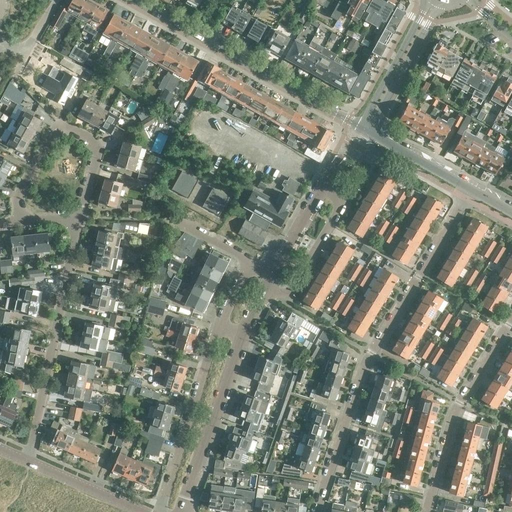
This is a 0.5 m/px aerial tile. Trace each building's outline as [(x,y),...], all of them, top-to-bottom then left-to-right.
[(72,0),(67,11),(60,7),(50,25),(57,29),(64,17),(67,19),(70,13),(77,17),(86,0),(72,0)] [(88,22),(97,5),(88,0),(86,0),(77,17),(88,22)] [(197,8),(201,0),(185,0),(185,1),(186,2),(185,3),(195,9),(196,7),(197,8)] [(216,13),(223,16),(232,0),(231,0),(226,0),(223,6),(220,5),(216,13)] [(315,2),(315,0),(308,0),(307,5),(306,5),(297,20),(303,23),(315,2)] [(352,20),(362,0),(348,0),(347,3),(351,5),(345,16),(352,20)] [(362,0),(352,20),(357,22),(369,0),(362,0)] [(372,24),(384,1),(383,1),(383,0),(371,0),(366,11),(369,13),(366,20),(372,24)] [(378,27),(383,30),(387,23),(385,22),(394,5),(396,2),(393,0),(388,0),(388,1),(386,0),(385,2),(384,1),(372,24),(378,27)] [(330,17),(335,19),(337,20),(346,5),(339,1),(338,2),(336,1),(332,7),(335,9),(330,17)] [(371,52),(380,57),(386,47),(382,45),(389,32),(393,34),(405,13),(405,12),(403,11),(405,8),(404,6),(400,4),(398,4),(387,23),(383,30),(375,46),(371,45),(369,48),(373,50),(371,52)] [(97,5),(88,22),(83,30),(93,36),(108,10),(97,5)] [(232,28),(242,11),(233,5),(223,23),(232,28)] [(312,9),(308,14),(314,17),(317,11),(312,9)] [(242,34),(247,25),(251,17),(252,17),(251,17),(252,16),(242,11),(232,28),(242,34)] [(103,55),(108,57),(128,23),(113,15),(103,33),(113,38),(103,55)] [(267,26),(251,17),(247,25),(251,27),(249,31),(246,36),(257,42),(267,26)] [(307,20),(304,25),(308,27),(310,24),(318,28),(320,24),(312,20),(311,22),(307,20)] [(142,30),(128,23),(108,57),(99,73),(106,76),(118,56),(116,55),(120,50),(118,49),(122,43),(132,48),(142,30)] [(320,24),(318,28),(325,32),(327,28),(320,24)] [(134,76),(135,75),(146,56),(156,38),(142,30),(132,48),(130,52),(135,55),(134,56),(136,57),(130,68),(131,69),(128,73),(134,76)] [(352,38),(360,42),(361,43),(364,37),(352,31),(349,36),(352,38)] [(280,55),(289,40),(275,32),(267,47),(280,55)] [(299,65),(308,48),(302,44),(305,39),(298,35),(285,58),(299,65)] [(321,55),(311,50),(314,44),(316,46),(320,39),(315,37),(308,48),(299,65),(311,72),(321,55)] [(160,64),(170,46),(156,38),(146,56),(135,75),(141,78),(148,65),(147,65),(150,58),(160,64)] [(360,42),(352,38),(351,41),(350,41),(346,49),(354,53),(358,45),(360,42)] [(435,74),(449,51),(443,48),(446,44),(439,40),(426,63),(433,67),(431,71),(435,74)] [(163,91),(165,87),(174,71),(183,53),(170,46),(160,64),(169,69),(158,88),(163,91)] [(324,79),(336,57),(337,55),(324,48),(321,55),(311,72),(324,79)] [(451,48),(449,51),(435,74),(449,81),(451,77),(462,58),(455,55),(457,51),(451,48)] [(63,49),(61,53),(68,57),(70,52),(63,49)] [(70,57),(77,61),(82,53),(74,49),(70,57)] [(380,57),(371,52),(366,49),(363,55),(368,58),(364,65),(357,62),(353,69),(357,71),(355,74),(359,76),(349,93),(348,94),(355,98),(356,96),(358,97),(370,76),(366,75),(371,65),(375,67),(380,57)] [(174,71),(165,87),(164,88),(172,93),(182,76),(188,79),(198,62),(183,53),(174,71)] [(336,86),(346,68),(338,65),(341,60),(336,57),(324,79),(336,86)] [(462,89),(476,63),(477,61),(470,58),(469,60),(465,58),(451,83),(462,89)] [(96,63),(88,59),(85,64),(93,68),(96,63)] [(210,87),(220,69),(207,61),(197,80),(210,87)] [(473,94),(486,69),(487,67),(481,63),(479,66),(476,63),(462,89),(473,94)] [(359,76),(355,74),(346,68),(336,86),(349,93),(359,76)] [(222,94),(231,77),(225,74),(226,72),(220,69),(210,87),(222,94)] [(490,71),(486,69),(473,94),(483,100),(498,73),(491,69),(490,71)] [(122,71),(119,76),(124,79),(127,74),(122,71)] [(82,79),(88,82),(92,75),(86,72),(82,79)] [(128,73),(124,80),(130,83),(134,77),(128,73)] [(73,90),(76,84),(68,79),(65,85),(57,80),(56,81),(43,74),(37,84),(55,94),(53,99),(62,104),(67,95),(70,97),(73,90)] [(222,94),(235,101),(244,84),(231,77),(222,94)] [(498,87),(493,96),(489,103),(501,110),(505,102),(511,89),(511,80),(508,78),(506,82),(505,81),(502,85),(500,84),(499,87),(498,87)] [(9,82),(0,98),(3,99),(4,97),(12,101),(14,102),(15,101),(15,102),(20,94),(22,95),(24,93),(11,79),(9,82)] [(193,79),(182,98),(187,101),(197,82),(193,79)] [(424,94),(427,89),(430,84),(426,82),(421,89),(422,89),(421,92),(424,94)] [(244,106),(247,108),(256,91),(244,84),(235,101),(236,101),(234,104),(242,109),(244,106)] [(198,87),(193,96),(197,98),(197,97),(202,100),(204,97),(207,92),(198,87)] [(164,90),(159,99),(165,102),(170,94),(164,90)] [(269,98),(256,91),(247,108),(260,115),(269,98)] [(409,127),(418,111),(412,108),(414,105),(413,105),(418,96),(408,91),(403,100),(408,103),(398,121),(409,127)] [(88,121),(99,102),(89,96),(82,92),(76,102),(83,106),(78,116),(88,121)] [(511,95),(505,108),(503,112),(511,116),(511,112),(511,95)] [(226,98),(222,96),(216,106),(226,111),(229,107),(225,105),(225,103),(224,102),(226,98)] [(272,122),(281,105),(269,98),(260,115),(272,122)] [(99,127),(110,107),(99,102),(88,121),(99,127)] [(285,129),(294,112),(281,105),(272,122),(285,129)] [(15,121),(35,131),(38,125),(40,127),(42,122),(40,121),(33,117),(35,113),(23,106),(15,121)] [(156,113),(148,106),(136,113),(142,122),(156,113)] [(121,113),(110,107),(99,127),(110,133),(118,118),(121,113)] [(235,108),(233,113),(241,117),(244,112),(235,108)] [(480,111),(474,108),(470,114),(476,118),(480,111)] [(428,117),(418,111),(409,127),(420,133),(428,117)] [(485,113),(481,111),(476,118),(481,121),(485,113)] [(307,119),(294,112),(285,129),(297,135),(307,119)] [(446,122),(441,119),(430,139),(441,144),(450,129),(452,125),(457,127),(464,114),(459,112),(455,120),(452,118),(448,119),(446,122)] [(160,119),(156,113),(142,122),(140,123),(143,129),(160,119)] [(174,115),(169,122),(176,127),(181,120),(174,115)] [(460,128),(464,130),(470,117),(465,115),(460,128)] [(430,139),(441,119),(437,117),(435,121),(428,117),(420,133),(430,139)] [(310,142),(319,126),(307,119),(297,135),(310,142)] [(35,131),(15,121),(13,126),(16,128),(13,134),(29,142),(35,131)] [(319,126),(310,142),(309,144),(313,147),(311,150),(307,148),(304,154),(320,163),(327,152),(323,150),(332,133),(319,126)] [(497,131),(505,135),(508,131),(500,126),(497,131)] [(0,146),(6,150),(9,145),(23,152),(29,142),(13,134),(11,132),(8,138),(5,142),(0,139),(0,146)] [(464,157),(472,142),(466,138),(468,135),(463,133),(453,151),(464,157)] [(498,134),(495,139),(500,142),(503,137),(498,134)] [(120,154),(137,159),(140,147),(123,142),(120,154)] [(474,163),(483,147),(472,142),(464,157),(474,163)] [(485,169),(493,153),(483,147),(474,163),(485,169)] [(494,154),(493,153),(485,169),(495,175),(502,162),(507,165),(511,156),(511,151),(509,150),(505,156),(500,153),(496,151),(494,154)] [(134,171),(137,159),(120,154),(116,166),(134,171)] [(11,165),(12,165),(0,158),(0,172),(6,176),(9,169),(11,170),(14,166),(11,165)] [(377,179),(391,188),(397,178),(383,169),(377,179)] [(188,199),(198,181),(182,171),(171,190),(188,199)] [(138,173),(137,180),(139,180),(149,183),(151,177),(138,173)] [(139,180),(137,180),(126,177),(125,183),(137,186),(137,187),(146,190),(149,183),(139,180)] [(256,177),(251,186),(256,188),(257,187),(263,191),(266,186),(267,187),(270,182),(262,177),(261,179),(256,177)] [(283,190),(292,195),(298,183),(289,178),(289,179),(286,177),(280,188),(283,190)] [(391,188),(377,179),(371,189),(385,198),(391,188)] [(102,191),(119,196),(121,190),(123,191),(124,185),(122,185),(122,184),(105,180),(102,191)] [(219,216),(229,198),(212,188),(202,207),(219,216)] [(385,198),(371,189),(365,199),(379,207),(385,198)] [(407,194),(400,190),(397,194),(404,198),(407,194)] [(117,202),(119,196),(102,191),(98,203),(99,203),(98,205),(104,207),(104,204),(116,207),(118,208),(120,203),(117,202)] [(238,233),(261,246),(268,232),(265,231),(270,222),(280,227),(288,212),(286,211),(293,199),(280,192),(274,204),(252,192),(244,207),(253,212),(248,221),(245,220),(238,233)] [(400,204),(404,198),(397,194),(394,200),(400,204)] [(414,204),(416,200),(410,195),(407,200),(414,204)] [(422,206),(436,215),(442,205),(428,197),(422,206)] [(142,206),(142,202),(132,199),(132,205),(128,205),(127,211),(140,212),(140,206),(142,206)] [(359,208),(373,217),(379,207),(365,199),(359,208)] [(398,209),(400,204),(394,200),(391,204),(398,209)] [(410,210),(414,204),(407,200),(403,206),(410,210)] [(407,215),(410,210),(403,206),(400,210),(407,215)] [(436,215),(422,206),(416,216),(430,225),(436,215)] [(367,227),(373,217),(359,208),(353,218),(367,227)] [(430,225),(416,216),(410,226),(424,234),(430,225)] [(361,237),(367,227),(353,218),(347,228),(361,237)] [(386,227),(389,223),(382,219),(380,223),(386,227)] [(467,228),(481,237),(487,227),(473,219),(467,228)] [(97,243),(114,246),(118,247),(120,239),(122,239),(124,230),(137,233),(147,235),(149,224),(139,224),(114,223),(112,230),(105,228),(104,232),(99,231),(99,232),(96,231),(95,235),(98,236),(97,243)] [(383,233),(386,227),(380,223),(376,229),(383,233)] [(396,233),(399,229),(392,225),(389,229),(396,233)] [(424,234),(410,226),(404,236),(418,244),(424,234)] [(475,247),(481,237),(467,228),(461,238),(475,247)] [(380,238),(383,233),(376,229),(373,234),(380,238)] [(392,239),(396,233),(389,229),(385,235),(392,239)] [(35,235),(37,252),(44,251),(44,253),(49,253),(48,239),(51,239),(50,233),(35,235)] [(176,245),(177,246),(187,254),(191,257),(199,248),(202,241),(185,233),(176,245)] [(25,253),(37,252),(35,235),(23,236),(25,253)] [(392,239),(385,235),(383,240),(389,244),(392,239)] [(5,261),(7,273),(13,272),(11,261),(19,260),(19,254),(25,253),(23,236),(11,237),(13,255),(11,255),(11,260),(5,261)] [(398,245),(412,254),(418,244),(404,236),(398,245)] [(455,248),(469,257),(475,247),(461,238),(455,248)] [(494,247),(496,243),(490,239),(487,243),(494,247)] [(333,252),(347,260),(353,250),(339,242),(333,252)] [(97,243),(94,255),(116,259),(118,247),(114,246),(97,243)] [(490,253),(494,247),(487,243),(483,249),(490,253)] [(369,255),(372,250),(363,244),(360,249),(369,255)] [(406,264),(412,254),(398,245),(392,255),(406,264)] [(503,253),(506,249),(499,245),(496,249),(503,253)] [(187,254),(177,246),(173,251),(183,259),(187,254)] [(463,267),(469,257),(455,248),(449,258),(463,267)] [(490,253),(483,249),(480,254),(487,258),(490,253)] [(499,259),(503,253),(496,249),(493,255),(499,259)] [(208,259),(205,264),(221,272),(223,273),(230,259),(216,252),(214,256),(206,252),(203,257),(208,259)] [(341,270),(347,260),(333,252),(327,261),(341,270)] [(116,259),(94,255),(92,266),(109,270),(108,272),(114,273),(117,259),(116,259)] [(496,264),(499,259),(493,255),(490,260),(496,264)] [(177,273),(181,264),(171,258),(167,268),(177,273)] [(457,276),(463,267),(449,258),(443,268),(457,276)] [(327,261),(321,271),(335,280),(341,270),(327,261)] [(360,271),(362,266),(356,262),(353,266),(360,271)] [(221,272),(205,264),(203,269),(198,267),(195,272),(216,283),(221,272)] [(356,277),(360,271),(353,266),(349,273),(356,277)] [(511,269),(505,266),(499,276),(511,283),(511,269)] [(158,267),(154,282),(161,284),(165,269),(158,267)] [(369,276),(372,272),(365,268),(363,272),(369,276)] [(451,286),(457,276),(443,268),(437,277),(451,286)] [(475,276),(478,272),(471,268),(469,273),(475,276)] [(211,293),(216,283),(195,272),(191,270),(188,269),(185,274),(192,277),(190,282),(195,285),(211,293)] [(378,279),(392,287),(398,278),(384,269),(378,279)] [(335,280),(321,271),(315,281),(329,289),(335,280)] [(365,283),(369,276),(363,272),(359,279),(365,283)] [(356,277),(349,273),(346,277),(353,281),(356,277)] [(472,282),(475,276),(469,273),(465,279),(472,282)] [(118,281),(130,284),(132,277),(119,274),(118,281)] [(485,282),(488,278),(481,274),(478,278),(485,282)] [(169,287),(177,289),(181,280),(174,276),(169,287)] [(511,283),(499,276),(493,285),(507,294),(511,285),(511,283)] [(35,285),(34,277),(28,278),(8,279),(9,287),(35,285)] [(482,288),(485,282),(478,278),(475,284),(482,288)] [(363,287),(365,283),(359,279),(356,283),(363,287)] [(392,287),(378,279),(372,289),(386,297),(392,287)] [(469,287),(472,282),(465,279),(463,283),(469,287)] [(129,289),(130,284),(118,281),(117,286),(129,289)] [(309,290),(323,299),(329,289),(315,281),(309,290)] [(91,296),(114,301),(115,301),(117,288),(94,284),(91,296)] [(482,288),(475,284),(472,289),(479,293),(482,288)] [(211,293),(195,285),(193,289),(188,286),(185,292),(208,303),(206,302),(211,293)] [(501,303),(507,294),(493,285),(487,295),(501,303)] [(173,295),(177,289),(169,287),(166,292),(173,295)] [(20,288),(17,299),(39,304),(39,302),(40,302),(41,298),(40,297),(41,292),(20,288)] [(372,289),(366,298),(380,307),(386,297),(372,289)] [(317,309),(323,299),(309,290),(303,300),(317,309)] [(345,295),(338,291),(335,296),(342,300),(345,295)] [(423,301),(436,309),(442,299),(429,291),(423,301)] [(208,303),(185,292),(184,296),(177,293),(174,298),(185,304),(203,313),(208,303)] [(495,313),(501,303),(487,295),(481,305),(495,313)] [(89,307),(112,312),(113,307),(114,301),(91,296),(90,302),(87,302),(86,306),(89,307)] [(338,306),(342,300),(335,296),(331,302),(338,306)] [(36,316),(39,304),(17,299),(8,297),(7,303),(5,310),(18,313),(36,316)] [(351,305),(354,301),(348,297),(345,301),(351,305)] [(148,305),(164,310),(165,302),(150,298),(148,305)] [(366,298),(360,308),(374,316),(380,307),(366,298)] [(348,312),(351,305),(345,301),(341,308),(348,312)] [(436,309),(423,301),(416,311),(430,319),(436,309)] [(338,306),(331,302),(329,306),(335,310),(338,306)] [(470,313),(473,308),(464,303),(461,308),(470,313)] [(162,315),(164,310),(148,305),(146,311),(162,315)] [(345,316),(348,312),(341,308),(338,312),(345,316)] [(354,318),(368,326),(374,316),(360,308),(354,318)] [(10,312),(0,310),(0,323),(8,325),(10,312)] [(274,313),(270,311),(265,319),(269,321),(274,313)] [(430,319),(416,311),(411,320),(424,329),(430,319)] [(449,320),(452,315),(445,311),(442,316),(449,320)] [(329,323),(332,318),(323,313),(320,318),(329,323)] [(109,320),(122,323),(123,317),(110,314),(109,320)] [(445,326),(449,320),(442,316),(439,322),(445,326)] [(461,321),(455,317),(452,322),(459,326),(461,321)] [(168,327),(167,331),(178,335),(195,340),(198,328),(183,323),(183,322),(182,321),(181,320),(175,318),(173,318),(172,319),(169,327),(168,327)] [(361,336),(368,326),(354,318),(348,328),(361,336)] [(467,328),(481,337),(487,327),(473,318),(467,328)] [(300,330),(281,319),(280,320),(278,320),(277,323),(278,324),(275,329),(289,337),(294,340),(300,330)] [(121,329),(122,323),(109,320),(108,326),(121,329)] [(411,320),(404,330),(418,339),(424,329),(411,320)] [(107,340),(110,328),(100,326),(101,324),(92,322),(91,324),(85,323),(83,335),(107,340)] [(442,331),(445,326),(439,322),(436,326),(442,331)] [(455,332),(459,326),(452,322),(448,328),(455,332)] [(10,339),(28,343),(29,336),(32,336),(33,332),(30,331),(13,328),(10,328),(7,327),(5,338),(11,339),(10,339)] [(452,336),(455,332),(448,328),(445,332),(452,336)] [(481,337),(467,328),(461,338),(475,346),(481,337)] [(282,348),(289,337),(275,329),(272,334),(270,333),(268,337),(269,338),(268,340),(275,343),(271,351),(281,357),(286,349),(282,348)] [(418,339),(404,330),(398,340),(412,348),(418,339)] [(178,335),(167,331),(165,336),(171,338),(171,339),(177,341),(175,347),(191,352),(195,340),(178,335)] [(108,341),(107,340),(83,335),(82,338),(79,338),(77,346),(80,346),(80,347),(103,352),(101,360),(113,362),(121,364),(123,354),(106,350),(108,341)] [(332,360),(346,365),(350,353),(345,352),(348,345),(331,336),(328,347),(336,350),(332,360)] [(151,348),(153,341),(141,337),(138,345),(151,348)] [(475,346),(461,338),(455,348),(469,356),(475,346)] [(26,355),(28,343),(10,339),(8,351),(26,355)] [(406,358),(412,348),(398,340),(392,350),(406,358)] [(307,341),(304,346),(309,349),(312,343),(307,341)] [(431,349),(434,344),(427,341),(425,345),(431,349)] [(151,348),(138,345),(136,351),(152,356),(154,350),(151,348)] [(314,345),(311,351),(316,353),(320,347),(314,345)] [(427,355),(431,349),(425,345),(421,351),(427,355)] [(444,350),(437,346),(434,351),(441,355),(444,350)] [(469,356),(455,348),(449,358),(463,366),(469,356)] [(0,370),(10,374),(12,368),(16,368),(22,369),(23,366),(26,355),(8,351),(2,350),(0,361),(1,362),(0,362),(0,370)] [(255,368),(274,375),(277,376),(280,365),(279,364),(282,359),(281,358),(281,357),(271,351),(266,359),(259,356),(258,358),(256,358),(255,361),(257,363),(255,368)] [(425,360),(427,355),(421,351),(418,356),(425,360)] [(437,361),(441,355),(434,351),(430,357),(437,361)] [(434,365),(437,361),(430,357),(427,361),(434,365)] [(443,366),(443,367),(457,376),(463,366),(449,358),(445,363),(441,361),(440,364),(443,366)] [(346,365),(332,360),(332,361),(328,359),(324,371),(328,372),(342,377),(346,365)] [(112,368),(113,362),(101,360),(100,365),(112,368)] [(511,377),(511,363),(506,360),(500,370),(511,377)] [(92,379),(95,366),(72,361),(70,366),(69,366),(68,372),(69,372),(69,373),(86,377),(92,379)] [(156,366),(155,370),(166,374),(183,379),(186,367),(170,362),(168,368),(162,366),(162,367),(156,366)] [(421,368),(415,365),(411,370),(417,374),(421,368)] [(422,367),(421,368),(418,374),(417,375),(426,380),(430,372),(422,367)] [(451,385),(457,376),(443,367),(437,377),(451,385)] [(268,393),(274,375),(255,368),(253,373),(251,373),(250,377),(251,378),(251,380),(258,382),(256,389),(268,393)] [(166,374),(155,370),(153,375),(159,377),(158,378),(164,380),(163,386),(179,391),(183,379),(166,374)] [(374,386),(391,392),(397,374),(385,370),(383,376),(378,375),(374,386)] [(508,388),(511,380),(511,377),(500,370),(494,380),(508,388)] [(324,384),(338,389),(342,377),(328,372),(324,384)] [(66,385),(88,390),(88,389),(84,388),(85,382),(92,384),(93,383),(99,384),(100,380),(69,373),(66,385)] [(129,385),(140,388),(142,381),(132,378),(129,385)] [(502,398),(508,388),(494,380),(488,389),(502,398)] [(334,400),(338,389),(324,384),(318,382),(315,391),(311,389),(308,398),(313,399),(327,404),(329,398),(334,400)] [(88,390),(66,385),(64,397),(81,401),(82,400),(83,401),(84,396),(87,396),(88,390)] [(370,398),(384,402),(387,403),(391,392),(374,386),(370,398)] [(158,399),(159,393),(141,388),(139,394),(158,399)] [(399,388),(398,394),(406,397),(407,391),(405,390),(399,388)] [(5,401),(3,407),(0,413),(0,421),(11,426),(13,420),(15,420),(17,414),(16,414),(16,413),(15,412),(17,406),(9,403),(12,396),(20,397),(21,391),(10,389),(5,401)] [(496,408),(502,398),(488,389),(482,399),(496,408)] [(435,416),(438,404),(431,402),(433,393),(423,390),(417,411),(422,412),(435,416)] [(253,397),(245,395),(245,397),(242,397),(241,400),(243,401),(241,406),(264,414),(270,397),(255,392),(253,397)] [(406,397),(398,394),(396,400),(404,402),(406,397)] [(380,414),(384,402),(370,398),(366,410),(380,414)] [(150,406),(148,412),(153,413),(170,418),(174,406),(157,401),(157,402),(155,402),(153,407),(150,406)] [(83,402),(82,409),(101,413),(102,406),(83,402)] [(312,421),(326,425),(330,414),(324,412),(326,407),(312,402),(308,413),(314,415),(312,421)] [(264,414),(241,406),(239,411),(238,411),(236,415),(238,416),(237,418),(244,420),(241,429),(253,433),(254,431),(258,432),(264,414)] [(69,413),(81,415),(82,409),(70,407),(69,413)] [(376,426),(380,414),(366,410),(362,422),(376,426)] [(411,419),(413,412),(406,410),(404,417),(411,419)] [(167,430),(170,418),(153,413),(148,412),(147,417),(150,418),(148,424),(150,424),(148,433),(160,437),(163,428),(167,430)] [(398,421),(400,415),(392,412),(390,418),(396,420),(398,421)] [(432,428),(435,416),(422,412),(419,424),(432,428)] [(79,421),(81,415),(69,413),(68,419),(79,421)] [(326,425),(312,421),(308,433),(322,437),(326,425)] [(465,434),(478,438),(481,426),(468,422),(465,434)] [(115,436),(115,435),(117,424),(111,423),(108,434),(115,436)] [(432,428),(419,424),(416,436),(429,439),(432,428)] [(54,445),(67,451),(73,437),(75,433),(76,431),(63,425),(60,431),(54,445)] [(251,440),(253,433),(241,429),(234,427),(232,433),(232,434),(229,434),(228,438),(229,440),(228,444),(243,450),(248,451),(252,441),(251,440)] [(149,441),(161,444),(163,438),(160,437),(148,433),(141,430),(139,437),(149,440),(149,441)] [(359,433),(355,445),(368,450),(368,449),(372,438),(377,440),(379,435),(366,430),(364,435),(359,433)] [(120,447),(124,434),(118,432),(114,445),(120,447)] [(82,436),(75,433),(73,437),(67,451),(81,457),(87,443),(89,439),(82,436)] [(322,437),(308,433),(305,444),(318,449),(322,437)] [(462,446),(475,449),(478,438),(465,434),(462,446)] [(429,439),(416,436),(412,447),(425,451),(429,439)] [(147,447),(159,451),(161,444),(149,441),(147,447)] [(100,449),(87,443),(81,457),(94,463),(100,449)] [(224,467),(232,468),(244,470),(246,463),(239,461),(243,450),(228,444),(226,449),(224,449),(223,453),(224,455),(224,456),(223,460),(225,461),(224,467)] [(318,449),(305,444),(301,456),(314,460),(318,449)] [(373,455),(374,451),(368,450),(355,445),(351,457),(364,461),(368,462),(370,463),(373,455)] [(400,454),(403,447),(395,445),(393,452),(400,454)] [(471,461),(475,449),(462,446),(459,458),(471,461)] [(157,456),(159,451),(147,447),(145,452),(157,456)] [(425,451),(412,447),(409,459),(422,462),(425,451)] [(123,475),(130,459),(119,454),(111,470),(123,475)] [(310,472),(314,460),(301,456),(297,467),(288,465),(284,464),(281,473),(300,476),(302,469),(310,472)] [(368,462),(364,461),(351,457),(347,469),(352,470),(349,477),(353,479),(368,482),(370,475),(365,474),(368,462)] [(468,473),(471,461),(459,458),(456,469),(468,473)] [(141,464),(130,459),(123,475),(134,480),(141,464)] [(276,462),(270,459),(266,471),(272,474),(276,462)] [(386,462),(377,459),(375,465),(384,468),(386,462)] [(406,470),(419,474),(422,462),(409,459),(406,470)] [(153,468),(141,464),(134,480),(146,485),(153,468)] [(226,470),(225,477),(231,478),(232,470),(232,468),(224,467),(224,470),(226,470)] [(226,470),(224,470),(214,468),(213,475),(225,477),(226,470)] [(465,484),(468,473),(456,469),(453,481),(465,484)] [(416,486),(419,474),(406,470),(403,482),(416,486)] [(251,474),(244,473),(244,472),(238,471),(237,478),(250,480),(251,474)] [(390,485),(392,479),(389,478),(390,473),(383,471),(380,483),(390,485)] [(339,478),(337,485),(348,487),(349,486),(350,480),(339,478)] [(308,483),(290,480),(289,487),(307,489),(308,483)] [(462,496),(465,484),(453,481),(449,492),(462,496)] [(272,511),(274,502),(263,500),(264,489),(257,488),(254,507),(261,508),(260,511),(272,511)] [(235,489),(234,495),(232,511),(237,511),(244,511),(245,505),(252,506),(254,492),(235,489)] [(220,509),(222,494),(210,492),(208,508),(220,509)] [(232,511),(234,495),(222,494),(220,509),(232,511)] [(413,497),(400,494),(399,501),(411,504),(413,497)] [(286,504),(284,511),(297,511),(298,505),(299,499),(287,498),(286,504)] [(455,511),(456,506),(457,504),(445,501),(443,509),(455,511)] [(284,511),(286,504),(274,502),(272,511),(284,511)] [(343,511),(344,505),(333,503),(331,509),(330,511),(343,511)]
